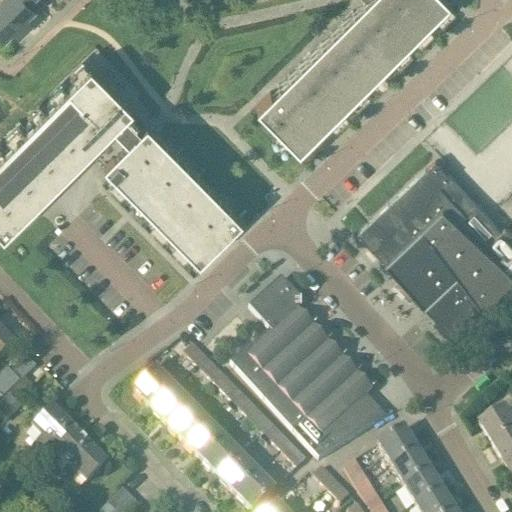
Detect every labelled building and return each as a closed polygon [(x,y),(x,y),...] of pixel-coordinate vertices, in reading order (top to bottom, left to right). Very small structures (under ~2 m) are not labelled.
[(32,10),(23,0),(0,0),(0,4),(24,30),(32,23),(26,16),(32,10)] [(32,0),(23,0),(32,10),(37,5),(32,0)] [(269,92),(255,107),(297,150),(405,43),(448,1),(447,0),(362,0),(367,5),(359,13),(361,16),(349,28),(346,25),(337,35),(340,37),(327,49),(325,46),(316,56),(318,58),(306,70),(304,68),(295,77),(297,79),(285,91),(283,89),(274,97),(269,92)] [(17,37),(24,30),(0,4),(0,38),(1,40),(11,31),(17,37)] [(0,152),(0,236),(1,237),(87,151),(90,148),(104,162),(101,165),(197,260),(239,218),(86,66),(0,152)] [(426,171),(360,233),(397,272),(458,340),(481,318),(476,312),(511,278),(511,233),(506,227),(501,231),(436,161),(426,171)] [(246,349),(229,365),(317,462),(382,421),(363,400),(366,397),(292,316),(304,305),(280,279),(248,309),(272,335),(251,354),(246,349)] [(0,355),(11,345),(0,334),(0,355)] [(203,358),(192,346),(183,355),(194,367),(203,358)] [(220,375),(203,358),(194,367),(211,384),(220,375)] [(0,374),(0,398),(0,399),(7,393),(22,380),(32,371),(35,368),(28,361),(10,376),(5,370),(0,374)] [(132,393),(149,411),(172,389),(155,371),(132,393)] [(220,375),(211,384),(228,401),(237,392),(220,375)] [(7,393),(16,402),(31,388),(22,380),(7,393)] [(149,411),(166,428),(189,406),(172,389),(149,411)] [(253,410),(237,392),(228,401),(244,418),(253,410)] [(166,428),(183,445),(206,423),(189,406),(166,428)] [(479,426),(492,446),(511,434),(511,417),(507,409),(479,426)] [(253,410),(244,418),(261,436),(270,427),(253,410)] [(49,468),(58,458),(79,438),(52,411),(32,431),(40,441),(31,450),(49,468)] [(183,445),(200,462),(222,440),(206,423),(183,445)] [(286,444),(270,427),(261,436),(278,453),(286,444)] [(390,469),(417,452),(404,431),(377,448),(390,469)] [(511,434),(492,446),(504,466),(511,461),(511,434)] [(105,464),(79,438),(58,458),(85,484),(105,464)] [(200,462),(216,479),(239,457),(222,440),(200,462)] [(278,453),(294,470),(303,461),(286,444),(278,453)] [(429,473),(417,452),(390,469),(402,489),(429,473)] [(216,479),(233,496),(256,474),(239,457),(216,479)] [(341,470),(354,491),(366,483),(353,462),(341,470)] [(334,484),(320,470),(310,479),(325,493),(334,484)] [(441,493),(429,473),(402,489),(414,509),(441,493)] [(256,474),(233,496),(248,511),(252,511),(273,492),(256,474)] [(354,491),(367,511),(379,503),(366,483),(354,491)] [(348,497),(334,484),(325,493),(338,507),(348,497)] [(116,511),(129,500),(121,491),(99,511),(116,511)] [(453,511),(441,493),(414,509),(416,511),(453,511)] [(132,511),(136,508),(129,500),(116,511),(132,511)] [(367,511),(384,511),(379,503),(367,511)]
